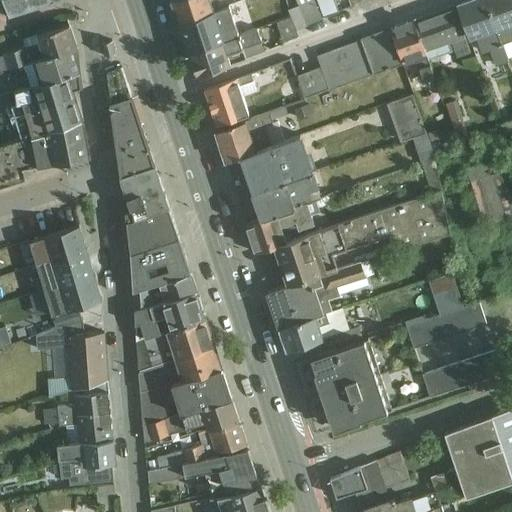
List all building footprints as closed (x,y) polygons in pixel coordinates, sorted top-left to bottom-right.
[(2,0),(9,18),(70,0),(2,0)] [(172,0),(180,23),(216,11),(211,0),(172,0)] [(279,39),(318,26),(310,0),(296,0),(298,5),(286,9),(289,18),(274,23),(279,39)] [(314,0),(323,18),(338,11),(332,0),(314,0)] [(467,56),(497,45),(481,0),(470,0),(449,8),(467,56)] [(511,40),(511,0),(481,0),(497,45),(511,40)] [(467,56),(449,8),(410,22),(421,52),(449,42),(455,60),(467,56)] [(423,57),(421,52),(410,22),(385,31),(398,66),(423,57)] [(0,72),(25,64),(77,48),(70,25),(24,39),(26,47),(3,54),(3,56),(0,56),(0,72)] [(199,76),(266,52),(259,29),(190,53),(199,76)] [(32,88),(80,72),(77,48),(25,64),(32,88)] [(417,64),(423,90),(435,87),(429,61),(417,64)] [(111,100),(131,95),(123,68),(108,73),(111,100)] [(16,120),(76,100),(73,90),(82,88),(80,72),(32,88),(15,93),(16,106),(13,107),(16,120)] [(211,128),(245,116),(233,80),(199,92),(211,128)] [(397,141),(413,137),(419,157),(429,155),(413,93),(387,100),(397,141)] [(111,100),(122,177),(155,166),(131,95),(111,100)] [(443,103),(455,127),(464,123),(453,99),(443,103)] [(16,120),(22,139),(82,121),(76,100),(16,120)] [(232,160),(263,149),(253,120),(211,135),(221,163),(232,160)] [(24,171),(89,158),(82,121),(22,139),(0,146),(0,189),(25,181),(24,171)] [(232,160),(245,197),(308,175),(295,138),(263,149),(232,160)] [(128,222),(169,208),(155,166),(122,177),(128,222)] [(471,177),(484,219),(511,210),(511,207),(500,168),(471,177)] [(301,207),(317,201),(308,175),(245,197),(254,223),(301,207)] [(312,235),(301,207),(254,223),(241,228),(251,256),(264,251),(312,235)] [(128,222),(131,255),(180,238),(169,208),(128,222)] [(38,266),(87,250),(80,225),(45,236),(46,237),(30,242),(38,266)] [(312,235),(264,251),(278,290),(325,273),(312,235)] [(134,293),(192,274),(180,238),(131,255),(134,293)] [(38,266),(45,289),(95,275),(87,250),(38,266)] [(403,319),(412,348),(486,325),(479,300),(462,305),(450,268),(426,275),(436,309),(403,319)] [(334,299),(325,273),(278,290),(260,296),(273,333),(329,313),(325,302),(334,299)] [(134,293),(135,310),(198,291),(192,274),(134,293)] [(83,299),(100,294),(95,275),(45,289),(56,328),(84,322),(79,307),(85,305),(83,299)] [(175,329),(206,319),(198,291),(135,310),(137,342),(156,335),(175,329)] [(329,313),(273,333),(281,356),(346,334),(338,310),(329,313)] [(137,342),(139,371),(215,347),(206,319),(175,329),(173,319),(157,325),(155,327),(156,335),(137,342)] [(84,388),(108,381),(105,333),(85,334),(84,322),(56,328),(36,336),(38,349),(69,347),(71,376),(48,378),(49,396),(84,388)] [(6,327),(0,329),(0,346),(11,342),(6,327)] [(327,435),(381,415),(356,344),(301,363),(327,435)] [(184,380),(222,368),(215,347),(139,371),(141,393),(166,386),(164,376),(180,370),(184,380)] [(422,370),(427,393),(491,379),(487,364),(495,363),(493,350),(438,361),(439,367),(422,370)] [(182,414),(232,398),(222,368),(184,380),(172,384),(182,414)] [(44,427),(60,426),(59,417),(111,412),(108,381),(84,388),(84,394),(76,395),(76,405),(58,406),(58,410),(43,411),(44,427)] [(143,426),(169,418),(166,386),(141,393),(143,426)] [(207,429),(239,421),(232,398),(182,414),(169,418),(143,426),(145,443),(189,429),(191,425),(206,421),(207,429)] [(80,444),(114,441),(111,412),(59,417),(60,426),(78,424),(80,444)] [(161,469),(208,459),(206,454),(247,446),(239,421),(207,429),(198,431),(201,442),(194,444),(194,447),(158,457),(161,469)] [(112,463),(116,463),(114,441),(80,444),(60,445),(62,477),(70,477),(71,484),(114,480),(112,463)] [(212,494),(260,484),(249,449),(208,459),(161,469),(149,472),(151,483),(183,478),(206,472),(212,494)] [(401,511),(413,508),(402,475),(350,494),(356,511),(401,511)] [(114,485),(96,487),(98,504),(104,504),(104,511),(113,510),(111,498),(116,497),(114,485)] [(210,498),(213,511),(269,511),(261,487),(210,498)]
